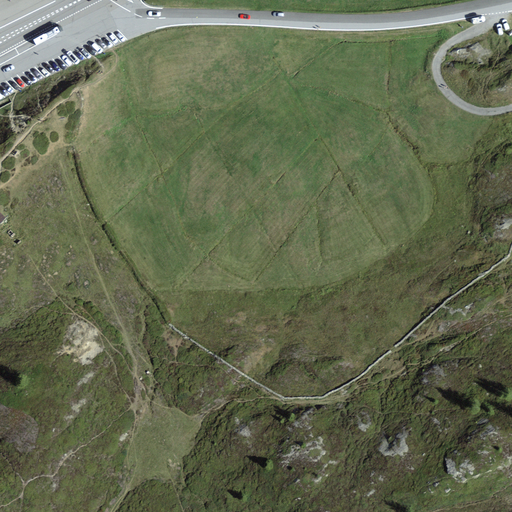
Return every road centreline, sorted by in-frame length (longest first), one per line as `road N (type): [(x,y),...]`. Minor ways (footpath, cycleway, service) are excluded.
road 1 (unclassified): [(511,2),(340,24),(141,17),(113,0)]
road 2 (track): [(501,5),(495,22),(442,56),(438,73),(464,107),(511,109)]
